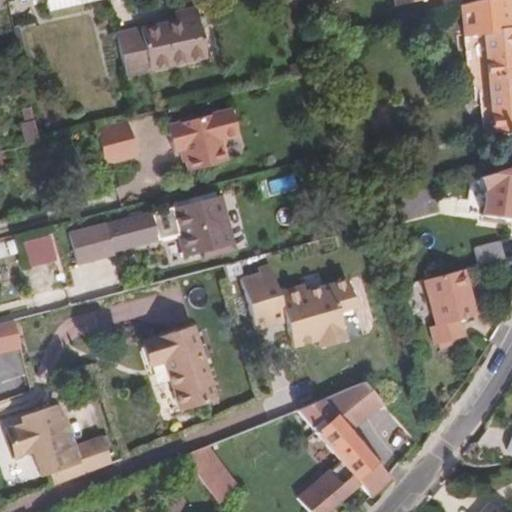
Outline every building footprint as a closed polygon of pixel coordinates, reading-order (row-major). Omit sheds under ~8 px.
[(45,0),(48,12),(100,0),(45,0)] [(483,0),(462,5),(465,36),(469,88),(480,87),(484,131),(511,129),(511,28),(509,0),(483,0)] [(116,35),(125,76),(206,57),(195,8),(174,12),(176,21),(116,35)] [(38,142),(30,107),(22,109),(25,122),(20,124),(26,146),(38,142)] [(238,135),(231,109),(166,126),(173,152),(182,150),(188,171),(226,161),(221,139),(238,135)] [(95,130),(104,164),(136,156),(127,122),(95,130)] [(501,201),(511,202),(511,167),(505,169),(501,201)] [(429,189),(395,198),(401,220),(435,211),(429,189)] [(213,250),(214,256),(235,250),(220,196),(171,208),(184,258),(202,253),(213,250)] [(77,265),(114,255),(105,224),(69,233),(77,265)] [(0,269),(22,264),(14,235),(0,238),(0,269)] [(473,250),(477,265),(504,258),(500,243),(473,250)] [(414,244),(393,249),(401,282),(422,277),(414,244)] [(203,259),(214,256),(213,250),(202,253),(203,259)] [(463,269),(425,279),(436,324),(431,325),(435,343),(463,336),(458,319),(475,315),(463,269)] [(282,277),(262,279),(268,331),(299,328),(301,355),(328,352),(328,355),(333,359),(350,358),(354,352),(351,320),(369,318),(367,298),(324,303),(323,296),(297,298),(294,276),(282,277)] [(14,320),(0,323),(0,350),(20,346),(14,320)] [(191,326),(141,342),(149,366),(163,361),(179,411),(214,400),(191,326)] [(369,497),(387,479),(359,446),(351,436),(347,431),(376,408),(380,412),(385,408),(363,382),(297,410),(369,497)] [(351,436),(359,446),(363,443),(355,433),(351,436)] [(227,438),(183,456),(218,504),(219,502),(226,511),(277,511),(267,498),(281,488),(266,467),(254,476),(227,438)] [(267,498),(277,511),(297,511),(281,488),(267,498)]
